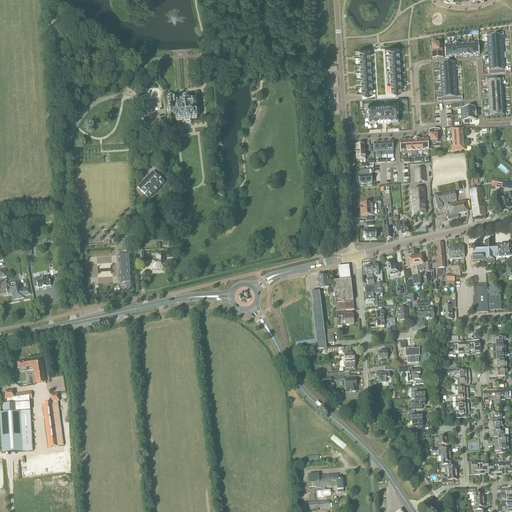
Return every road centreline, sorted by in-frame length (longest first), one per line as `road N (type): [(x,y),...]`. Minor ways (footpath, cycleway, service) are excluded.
road 1 (secondary): [(0,337),(181,298),(232,296)]
road 2 (residential): [(344,138),(420,127),(418,63),(477,59),(478,77)]
road 3 (secondary): [(375,460),(300,391),(252,307)]
road 4 (unknown): [(61,324),(71,511)]
road 5 (tertiary): [(354,255),(511,218)]
road 6 (residential): [(433,334),(437,428),(463,427)]
